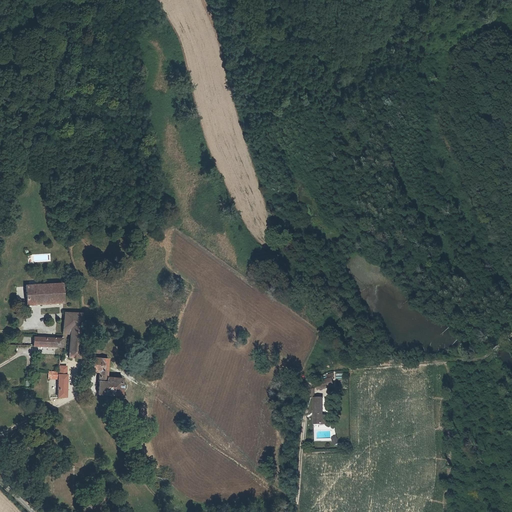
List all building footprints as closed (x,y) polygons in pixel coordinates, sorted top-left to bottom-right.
[(60,302),(58,282),(23,286),(26,304),(60,302)] [(62,319),(62,326),(71,326),(70,333),(70,336),(81,337),(83,322),(82,319),(62,319)] [(80,355),(81,337),(70,336),(68,354),(80,355)] [(33,347),(46,348),(46,339),(33,338),(33,347)] [(46,339),(46,348),(59,348),(60,340),(46,339)] [(91,368),(99,369),(97,392),(121,394),(123,377),(106,375),(107,357),(92,356),(91,368)] [(65,374),(57,373),(57,377),(55,396),(64,396),(65,374)] [(332,384),(330,377),(322,379),(324,386),(332,384)] [(318,420),(332,420),(332,414),(328,414),(327,396),(318,397),(318,420)]
